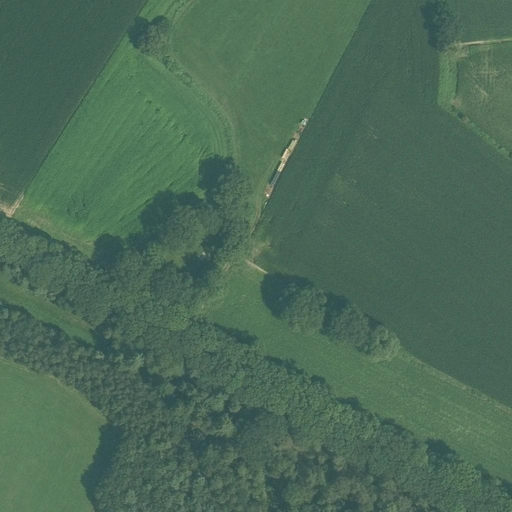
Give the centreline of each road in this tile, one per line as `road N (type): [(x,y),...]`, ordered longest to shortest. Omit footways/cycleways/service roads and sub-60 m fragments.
road 1 (track): [(491,511),(284,396)]
road 2 (track): [(184,339),(0,239)]
road 3 (track): [(184,339),(174,306),(139,287),(121,280),(94,291)]
